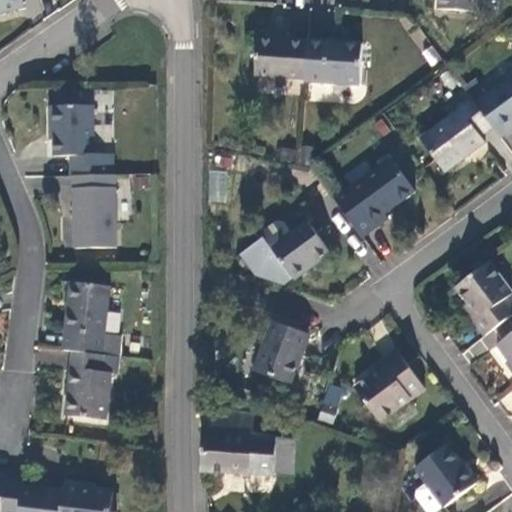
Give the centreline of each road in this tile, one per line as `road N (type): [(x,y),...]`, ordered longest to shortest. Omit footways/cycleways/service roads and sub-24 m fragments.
road 1 (residential): [(162,0),(185,47),(178,511)]
road 2 (residential): [(511,208),(382,286),(511,458)]
road 3 (residential): [(0,167),(32,258),(24,339),(0,387)]
road 4 (residential): [(114,0),(0,75)]
